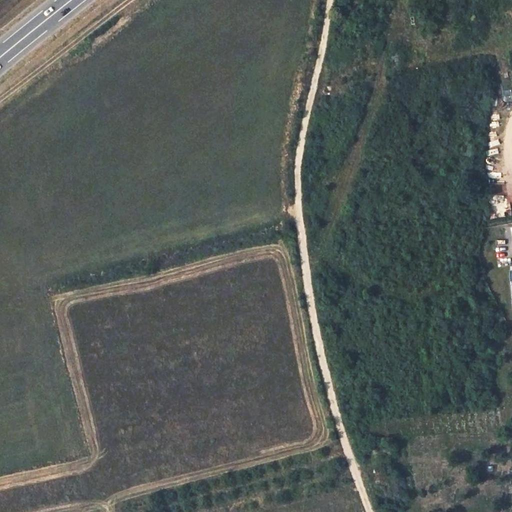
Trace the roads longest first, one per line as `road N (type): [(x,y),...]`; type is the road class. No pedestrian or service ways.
road 1 (track): [(370,511),(340,431),(294,209),(298,146),(331,0)]
road 2 (track): [(132,0),(0,100)]
